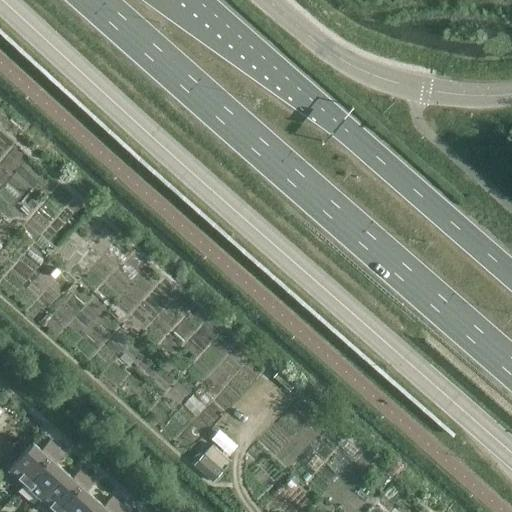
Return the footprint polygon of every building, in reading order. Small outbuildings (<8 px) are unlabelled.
[(233,450),(239,441),(219,430),(214,439),(233,450)] [(38,452),(30,445),(8,469),(24,483),(57,447),(49,440),(38,452)] [(213,479),(232,460),(214,442),(195,462),(213,479)] [(57,447),(24,483),(40,497),(61,473),(52,465),(64,453),(57,447)] [(69,481),(61,473),(40,497),(55,511),(88,475),(81,468),(69,481)] [(88,475),(55,511),(82,511),(92,501),(84,494),(95,481),(88,475)] [(101,509),(92,501),(82,511),(110,511),(119,503),(112,496),(101,509)] [(119,503),(110,511),(123,511),(126,509),(119,503)]
